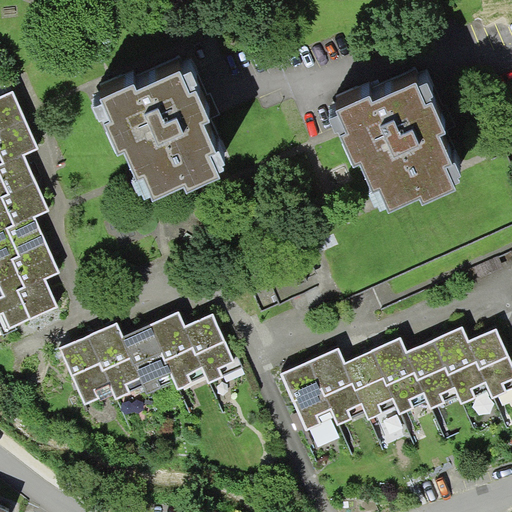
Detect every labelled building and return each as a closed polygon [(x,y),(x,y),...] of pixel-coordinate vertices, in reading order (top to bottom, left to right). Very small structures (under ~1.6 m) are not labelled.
[(190,92),(180,71),(136,90),(134,84),(101,99),(111,122),(105,124),(118,155),(124,153),(137,180),(144,178),(153,201),(183,188),(187,194),(221,178),(212,156),(218,153),(205,125),(211,122),(196,90),(190,92)] [(426,104),(416,83),(374,102),(371,95),(336,111),(346,133),(340,136),(354,168),(361,166),(373,194),(379,191),(388,212),(419,199),(423,205),(456,190),(446,168),(453,165),(440,136),(445,134),(432,102),(426,104)] [(0,131),(25,120),(13,91),(0,96),(0,131)] [(0,131),(0,164),(24,155),(38,149),(25,120),(0,131)] [(0,197),(36,183),(24,155),(0,164),(0,197)] [(0,231),(35,216),(48,211),(36,183),(0,197),(0,231)] [(0,264),(47,244),(35,216),(0,231),(0,264)] [(0,286),(4,296),(45,279),(59,273),(47,244),(0,264),(0,286)] [(57,308),(45,279),(4,296),(0,297),(0,315),(3,314),(9,328),(57,308)] [(179,312),(151,324),(176,380),(180,388),(192,382),(188,373),(203,367),(185,325),(179,312)] [(213,313),(185,325),(203,367),(211,382),(223,377),(220,368),(235,362),(213,313)] [(117,323),(90,335),(111,383),(118,399),(132,393),(128,383),(141,377),(123,337),(117,323)] [(176,380),(151,324),(123,337),(141,377),(148,393),(176,380)] [(462,326),(433,339),(455,387),(462,403),(475,397),(471,388),(486,381),(468,340),(462,326)] [(511,365),(496,328),(468,340),(486,381),(493,398),(507,392),(503,383),(511,378),(511,365)] [(111,383),(90,335),(61,347),(85,404),(100,397),(96,389),(111,383)] [(399,337),(372,350),(393,398),(400,414),(414,408),(410,398),(424,392),(405,351),(399,337)] [(455,387),(433,339),(405,351),(424,392),(431,408),(444,402),(440,393),(455,387)] [(338,348),(309,360),(331,406),(338,423),(351,418),(348,409),(363,403),(344,362),(338,348)] [(393,398),(372,350),(344,362),(363,403),(369,417),(382,411),(379,404),(393,398)] [(331,406),(309,360),(280,374),(307,430),(321,423),(316,413),(331,406)]
